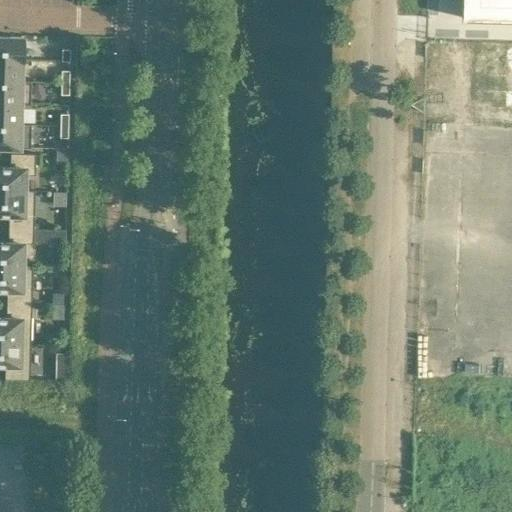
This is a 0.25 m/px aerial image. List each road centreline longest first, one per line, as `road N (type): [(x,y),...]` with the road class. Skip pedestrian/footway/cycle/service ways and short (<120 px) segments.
road 1 (unclassified): [(369,511),(384,0)]
road 2 (secondary): [(148,21),(130,511)]
road 3 (secondary): [(170,511),(184,21)]
road 4 (residential): [(148,21),(0,15)]
